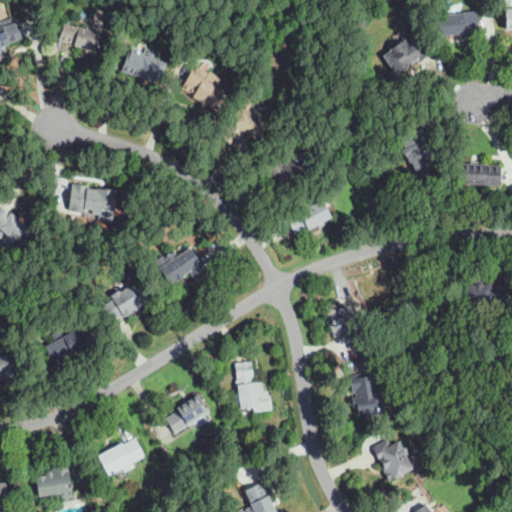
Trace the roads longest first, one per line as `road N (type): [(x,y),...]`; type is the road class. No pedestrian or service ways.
road 1 (residential): [(0,428),(99,394),(315,268),(406,244),(511,233)]
road 2 (residential): [(278,283),(234,215),(201,187),(132,147),(57,128)]
road 3 (residential): [(347,511),(318,459),(292,316),(278,283)]
